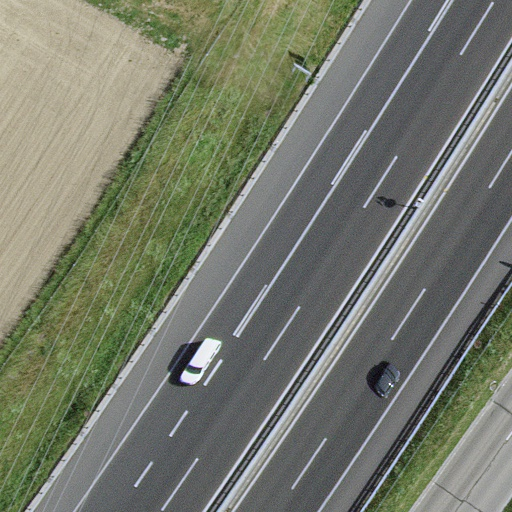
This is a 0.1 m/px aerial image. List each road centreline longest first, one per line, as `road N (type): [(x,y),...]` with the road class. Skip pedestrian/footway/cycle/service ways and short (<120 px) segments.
road 1 (motorway): [(494,0),(160,511)]
road 2 (motorway): [(276,511),(511,150)]
